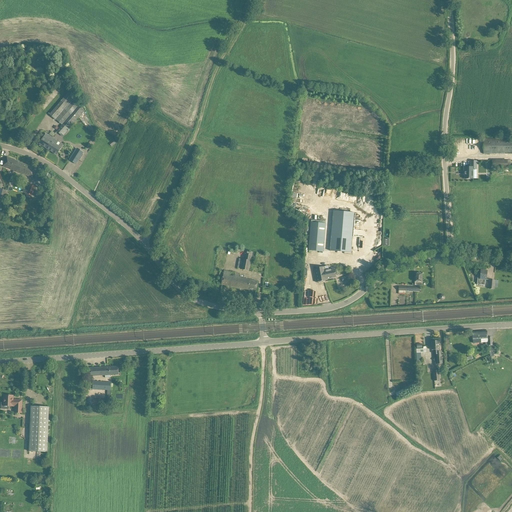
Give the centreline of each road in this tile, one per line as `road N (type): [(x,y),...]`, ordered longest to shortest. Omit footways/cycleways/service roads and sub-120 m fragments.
road 1 (track): [(143,242),(251,0)]
road 2 (secondary): [(263,342),(0,362)]
road 3 (unclassified): [(450,256),(443,156),(449,0)]
road 4 (secondary): [(511,324),(263,342)]
road 5 (tertiary): [(450,256),(397,265),(337,306),(261,311)]
road 6 (unclassified): [(0,145),(48,163),(143,242)]
road 7 (track): [(250,511),(263,342)]
road 8 (unclassified): [(261,311),(194,299),(143,242)]
